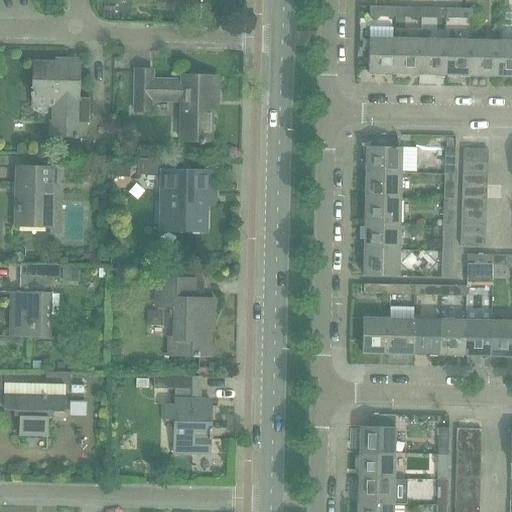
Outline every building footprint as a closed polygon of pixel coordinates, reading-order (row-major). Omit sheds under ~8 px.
[(369,17),(380,17),(395,18),(395,7),(369,6),(369,17)] [(421,8),(395,7),(395,18),(421,18),(421,8)] [(446,8),(421,8),(421,18),(446,19),(446,8)] [(472,9),(446,8),(446,19),(472,20),(472,9)] [(368,73),(393,74),(394,39),(368,39),(368,73)] [(420,40),(394,39),(393,74),(420,74),(420,40)] [(446,41),(420,40),(420,74),(446,75),(446,41)] [(472,41),(446,41),(446,75),(471,76),(472,41)] [(497,42),(472,41),(471,76),(497,76),(497,42)] [(511,42),(497,42),(497,76),(511,76),(511,42)] [(49,136),(57,136),(85,137),(85,122),(88,122),(89,98),(78,98),(79,66),(72,66),(72,68),(58,67),(58,65),(32,65),(32,92),(30,92),(30,97),(32,97),(32,105),(33,105),(33,97),(58,98),(58,122),(49,121),(49,136)] [(135,70),(134,90),(134,111),(151,111),(151,101),(181,102),(180,145),(204,146),(204,142),(210,142),(211,96),(217,96),(217,77),(181,76),(181,81),(152,80),(152,70),(135,70)] [(366,147),(366,172),(400,172),(400,148),(366,147)] [(445,149),(445,156),(444,175),(454,175),(455,149),(445,149)] [(463,149),(462,161),(487,162),(488,150),(463,149)] [(137,175),(162,175),(162,191),(167,191),(166,231),(204,232),(205,205),(200,204),(201,197),(215,197),(215,173),(161,172),(161,160),(137,159),(137,175)] [(487,162),(462,161),(462,173),(487,174),(487,162)] [(15,226),(35,226),(48,226),(49,194),(51,194),(51,168),(17,168),(16,188),(18,188),(17,225),(15,225),(15,226)] [(400,172),(366,172),(365,197),(399,198),(400,172)] [(487,174),(462,173),(462,186),(486,186),(487,174)] [(454,175),(444,175),(443,200),(453,201),(454,175)] [(486,186),(462,186),(461,198),(486,198),(486,186)] [(399,198),(365,197),(364,223),(399,224),(399,198)] [(486,198),(461,198),(461,210),(486,211),(486,198)] [(453,201),(443,200),(442,226),(452,226),(453,201)] [(486,211),(461,210),(461,222),(485,223),(486,211)] [(485,223),(461,222),(460,234),(485,235),(485,223)] [(399,224),(364,223),(364,248),(398,249),(399,224)] [(452,226),(442,226),(442,252),(452,252),(452,226)] [(485,235),(460,234),(460,247),(485,247),(485,235)] [(398,249),(364,248),(363,276),(397,277),(398,249)] [(452,252),(442,252),(441,278),(451,278),(452,252)] [(467,265),(492,266),(492,256),(467,255),(467,265)] [(511,256),(492,256),(492,266),(511,266),(511,256)] [(0,337),(32,338),(47,338),(48,292),(44,292),(45,277),(59,278),(60,265),(45,264),(20,264),(19,292),(0,291),(0,292),(14,293),(12,336),(0,336),(0,337)] [(203,280),(156,279),(156,307),(174,307),(173,338),(169,338),(168,356),(198,357),(198,355),(208,356),(209,329),(206,329),(207,320),(212,320),(213,294),(212,294),(211,300),(203,300),(203,280)] [(389,284),(363,283),(363,294),(389,294),(389,284)] [(415,285),(389,284),(389,294),(415,295),(415,285)] [(441,286),(415,285),(415,295),(441,296),(441,286)] [(466,287),(441,286),(441,296),(466,297),(466,287)] [(361,353),(387,353),(388,319),(362,319),(361,353)] [(414,320),(388,319),(387,353),(413,354),(414,320)] [(440,320),(414,320),(413,354),(439,355),(440,320)] [(465,321),(440,320),(439,355),(464,355),(465,321)] [(491,322),(465,321),(464,355),(490,356),(491,322)] [(511,322),(491,322),(490,356),(511,356),(511,322)] [(45,373),(45,384),(3,383),(3,411),(13,411),(13,416),(19,416),(18,436),(47,437),(47,421),(53,421),(53,416),(63,416),(64,386),(70,386),(71,373),(45,373)] [(179,376),(154,375),(154,389),(175,389),(174,406),(164,405),(164,424),(174,425),(174,454),(191,454),(191,457),(192,457),(192,454),(209,455),(209,439),(211,439),(211,428),(209,428),(210,401),(200,400),(200,389),(198,389),(199,376),(179,376)] [(394,416),(371,415),(371,427),(360,427),(359,454),(394,455),(394,416)] [(438,429),(437,455),(447,456),(448,429),(438,429)] [(481,430),(455,429),(455,441),(480,442),(481,430)] [(480,442),(455,441),(455,454),(480,455),(480,442)] [(394,455),(359,454),(359,479),(393,480),(394,455)] [(480,455),(455,454),(454,466),(480,467),(480,455)] [(447,456),(437,455),(437,481),(446,481),(447,456)] [(480,467),(454,466),(454,478),(479,479),(480,467)] [(395,490),(425,490),(425,470),(396,469),(395,490)] [(479,479),(454,478),(454,490),(479,491),(479,479)] [(393,480),(359,479),(358,505),(392,505),(393,480)] [(446,481),(437,481),(436,506),(446,507),(446,481)] [(479,491),(454,490),(453,502),(479,503),(479,491)] [(478,511),(479,503),(453,502),(453,511),(478,511)]
